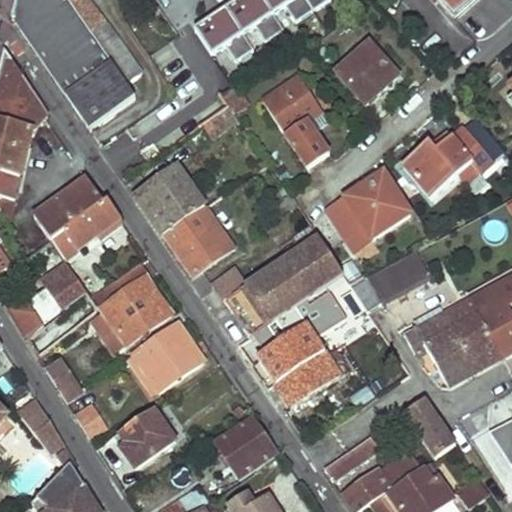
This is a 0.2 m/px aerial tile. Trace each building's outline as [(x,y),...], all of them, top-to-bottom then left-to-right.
[(16,0),(12,19),(89,131),(136,99),(78,13),(68,0),(16,0)] [(68,0),(78,13),(80,0),(68,0)] [(251,0),(194,23),(207,54),(308,13),(302,0),(251,0)] [(438,0),(455,20),(478,0),(438,0)] [(277,27),(258,35),(263,47),(282,39),(277,27)] [(371,47),(340,74),(366,106),(398,78),(371,47)] [(4,53),(0,70),(0,211),(9,225),(33,130),(49,114),(7,51),(4,53)] [(264,104),(309,171),(330,158),(307,123),(323,113),(300,79),(264,104)] [(218,90),(169,122),(182,141),(205,126),(231,109),(218,90)] [(205,126),(214,140),(240,123),(231,109),(205,126)] [(478,121),(467,130),(496,163),(507,154),(478,121)] [(431,146),(407,167),(435,200),(462,176),(474,165),(483,176),(496,163),(467,130),(439,155),(431,146)] [(474,165),(462,176),(471,186),(483,176),(474,165)] [(134,196),(163,238),(204,210),(176,169),(134,196)] [(371,231),(376,240),(413,216),(385,176),(350,200),(371,231)] [(87,180),(32,221),(49,246),(104,204),(87,180)] [(285,202),(293,214),(299,210),(292,200),(291,199),(285,202)] [(350,200),(332,212),(352,243),(371,231),(350,200)] [(104,204),(49,246),(64,268),(68,265),(66,263),(122,221),(109,201),(104,204)] [(163,238),(198,289),(227,269),(220,259),(234,250),(206,209),(204,210),(163,238)] [(214,287),(249,340),(302,304),(322,290),(343,276),(311,229),(298,240),(301,245),(287,255),(291,261),(249,290),(237,271),(214,287)] [(371,231),(352,243),(359,252),(377,240),(376,240),(371,231)] [(0,239),(0,274),(10,268),(0,253),(0,244),(3,243),(0,239)] [(373,282),(378,292),(384,289),(392,303),(432,282),(418,257),(373,282)] [(127,296),(104,312),(128,347),(173,317),(148,280),(151,278),(141,264),(118,282),(127,296)] [(45,281),(63,309),(86,293),(68,265),(64,268),(45,281)] [(343,276),(322,290),(331,303),(352,289),(351,287),(343,276)] [(482,319),(454,333),(477,374),(511,355),(511,313),(509,308),(511,306),(511,280),(473,302),(482,319)] [(353,291),(368,313),(378,305),(381,303),(367,283),(353,291)] [(44,289),(8,313),(27,342),(62,313),(44,289)] [(62,313),(27,342),(37,359),(97,317),(96,308),(86,293),(63,309),(65,311),(62,313)] [(249,340),(260,357),(256,361),(274,387),(324,353),(306,327),(312,323),(306,315),(308,312),(302,304),(249,340)] [(378,305),(368,313),(370,316),(381,308),(378,305)] [(428,350),(450,389),(477,374),(454,333),(445,316),(422,330),(420,328),(406,336),(418,357),(428,350)] [(180,327),(135,358),(160,394),(204,363),(180,327)] [(324,353),(274,387),(290,410),(339,377),(348,370),(335,351),(327,357),(324,353)] [(47,374),(59,393),(73,384),(61,364),(47,374)] [(13,408),(26,424),(43,412),(33,395),(13,408)] [(403,414),(436,458),(457,444),(425,398),(403,414)] [(235,413),(240,419),(246,415),(241,409),(235,413)] [(78,423),(92,445),(109,434),(93,411),(78,423)] [(26,424),(52,457),(66,447),(43,412),(26,424)] [(114,439),(136,471),(175,444),(153,412),(114,439)] [(215,446),(238,481),(273,458),(251,423),(215,446)] [(370,437),(323,470),(331,483),(378,449),(370,437)] [(58,458),(67,471),(69,469),(72,467),(76,464),(68,451),(58,458)] [(409,451),(341,497),(351,511),(358,511),(369,504),(395,487),(421,469),(409,451)] [(435,478),(426,465),(421,469),(430,481),(435,478)] [(75,478),(78,476),(72,467),(69,469),(75,478)] [(100,511),(78,476),(75,478),(69,469),(67,471),(33,508),(35,511),(100,511)] [(395,487),(369,504),(374,511),(438,511),(452,502),(435,478),(430,481),(421,469),(395,487)] [(492,496),(483,483),(461,498),(470,511),(492,496)] [(199,489),(163,511),(196,511),(204,507),(209,504),(199,489)] [(225,511),(276,511),(268,500),(255,509),(247,497),(225,511)]
